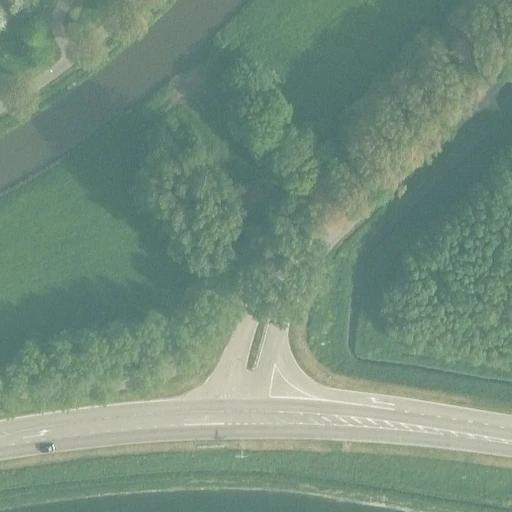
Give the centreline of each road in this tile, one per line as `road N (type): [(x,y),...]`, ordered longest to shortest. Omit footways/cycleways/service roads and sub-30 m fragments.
road 1 (tertiary): [(511,55),(282,286)]
road 2 (secondary): [(0,439),(218,417)]
road 3 (secondary): [(394,425),(301,384),(283,364),(276,329)]
road 4 (tertiary): [(282,286),(245,324),(218,417)]
road 5 (secondary): [(394,425),(251,417)]
